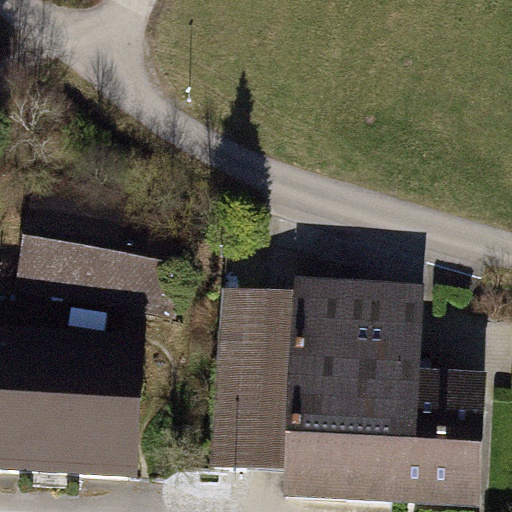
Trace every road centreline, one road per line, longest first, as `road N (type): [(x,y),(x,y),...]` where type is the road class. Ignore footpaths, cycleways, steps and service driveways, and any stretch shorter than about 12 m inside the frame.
road 1 (residential): [(101,79),(272,184),(511,255)]
road 2 (residential): [(9,0),(101,79)]
